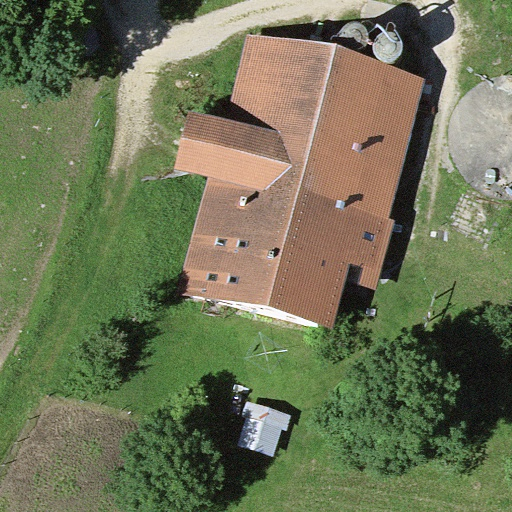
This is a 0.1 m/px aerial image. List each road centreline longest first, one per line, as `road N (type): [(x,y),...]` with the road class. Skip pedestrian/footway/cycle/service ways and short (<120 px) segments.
road 1 (track): [(435,0),(450,87),(421,206)]
road 2 (track): [(147,37),(222,26),(294,0)]
road 3 (track): [(147,37),(120,155)]
